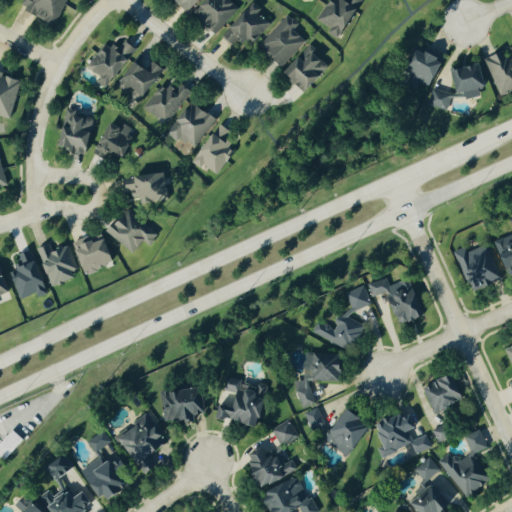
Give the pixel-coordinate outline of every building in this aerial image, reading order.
[(24,0),(19,12),(52,28),(65,0),(24,0)] [(166,0),(186,14),(196,0),(166,0)] [(200,0),(188,10),(209,35),(240,10),(231,0),(200,0)] [(327,28),(324,34),(336,40),(355,0),(335,0),(335,2),(330,0),(325,0),(315,21),(327,28)] [(269,21),(249,3),(219,35),(239,54),(269,21)] [(304,42),(291,31),(296,26),(285,16),(255,48),(278,69),(304,42)] [(96,78),(93,83),(104,91),(132,50),(121,42),(114,52),(102,43),(84,69),(96,78)] [(278,75),(300,95),(327,66),(305,46),(278,75)] [(413,48),(397,69),(422,88),(438,67),(413,48)] [(497,97),(511,91),(511,61),(506,64),(501,51),(482,58),(497,97)] [(124,96),(135,105),(161,71),(150,63),(142,73),(129,63),(111,86),(124,96)] [(450,94),(482,88),(478,64),(446,70),(450,94)] [(163,91),(153,86),(141,112),(168,125),(185,90),(168,82),(163,91)] [(84,154),(89,121),(71,118),(72,113),(61,111),(55,150),(84,154)] [(105,124),(87,153),(102,162),(107,154),(117,160),(134,133),(116,122),(112,128),(105,124)] [(213,175),(233,146),(211,130),(188,164),(197,170),(200,165),(213,175)] [(137,204),(164,202),(161,174),(120,178),(122,197),(136,195),(137,204)] [(138,242),(148,247),(155,234),(114,213),(102,236),(133,252),(138,242)] [(506,276),(511,273),(511,220),(507,223),(511,233),(489,245),(506,276)] [(67,247),(82,276),(110,262),(95,233),(67,247)] [(32,250),(41,276),(44,275),(48,287),(75,279),(65,246),(49,251),(47,245),(32,250)] [(466,252),(464,248),(452,252),(463,287),(469,285),(470,290),(497,282),(486,245),(466,252)] [(42,295),(27,251),(14,255),(18,266),(5,270),(16,300),(32,295),(33,298),(42,295)] [(420,316),(406,280),(386,287),(383,279),(365,286),(370,299),(382,294),(395,326),(420,316)] [(511,345),(502,350),(511,375),(511,345)] [(290,374),(295,408),(311,406),(308,384),(336,380),(332,354),(301,358),(303,372),(290,374)] [(425,416),(458,403),(448,376),(419,388),(426,405),(421,407),(425,416)] [(252,427),(259,387),(222,380),(217,407),(209,406),(206,419),(252,427)] [(161,425),(193,421),(193,417),(201,415),(197,388),(157,394),(161,425)] [(403,449),(407,458),(429,449),(424,436),(415,439),(404,412),(368,426),(380,458),(403,449)] [(112,438),(140,478),(154,468),(146,457),(163,445),(143,416),(112,438)] [(296,437),(286,421),(269,432),(279,448),(296,437)] [(436,443),(446,439),(441,426),(430,431),(436,443)] [(84,443),(93,455),(109,443),(100,431),(84,443)] [(461,436),(466,456),(457,462),(453,456),(441,459),(437,462),(439,466),(463,499),(483,484),(481,474),(479,471),(477,465),(471,456),(476,452),(487,450),(480,440),(478,431),(461,436)] [(240,457),(253,489),(291,473),(282,451),(260,460),(256,450),(240,457)] [(76,473),(95,503),(117,490),(113,484),(126,476),(114,458),(100,466),(97,460),(76,473)] [(309,511),(294,478),(255,495),(262,511),(309,511)] [(410,511),(437,511),(445,506),(428,485),(405,504),(410,511)] [(78,511),(85,508),(77,494),(66,501),(60,491),(50,498),(46,492),(37,498),(45,511),(78,511)] [(36,511),(27,503),(20,511),(36,511)]
